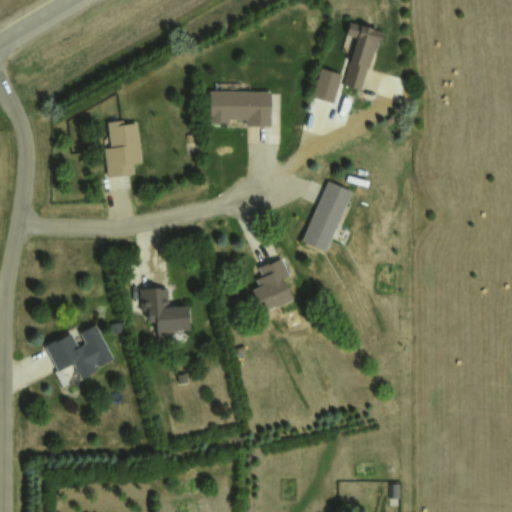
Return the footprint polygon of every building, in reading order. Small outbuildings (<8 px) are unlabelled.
[(346,20),(343,33),(354,36),(341,84),(359,89),(376,29),(346,20)] [(317,67),(339,73),(331,102),(309,96),(317,67)] [(268,91),(208,91),(208,121),(226,121),(226,119),(245,119),(245,125),(268,125),(268,91)] [(136,126),(140,164),(134,165),(135,179),(107,182),(103,150),(112,149),(109,124),(122,122),(122,128),(136,126)] [(325,179),(350,190),(324,251),(298,240),(325,179)] [(280,256),(271,260),(270,258),(255,265),(259,275),(253,277),(256,285),(249,288),(259,311),(273,305),(274,306),(291,299),(281,277),(288,274),(280,256)] [(138,288),(140,310),(145,310),(146,322),(153,322),(155,341),(169,340),(168,330),(187,329),(185,305),(167,307),(165,287),(157,288),(156,286),(138,288)] [(92,324),(78,332),(84,342),(75,347),(68,333),(55,340),(53,337),(40,344),(55,372),(70,363),(78,378),(95,370),(92,365),(94,364),(95,365),(110,357),(92,324)] [(397,483),(387,483),(387,497),(397,497),(397,483)]
